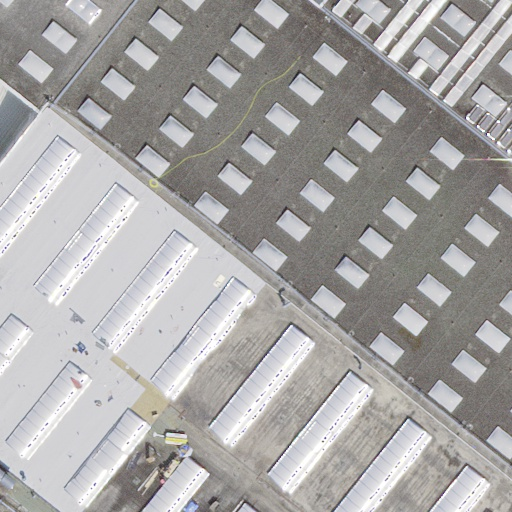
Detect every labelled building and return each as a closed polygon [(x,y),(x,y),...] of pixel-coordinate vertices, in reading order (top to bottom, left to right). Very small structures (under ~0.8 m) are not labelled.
[(0,0),(0,47),(40,79),(511,449),(511,126),(353,0),(0,0)] [(511,0),(353,0),(511,126),(511,0)] [(0,125),(40,79),(0,47),(0,125)] [(0,241),(340,511),(511,511),(511,449),(40,79),(0,125),(0,241)] [(0,432),(98,511),(340,511),(0,241),(0,432)] [(95,511),(0,435),(0,511),(95,511)]
